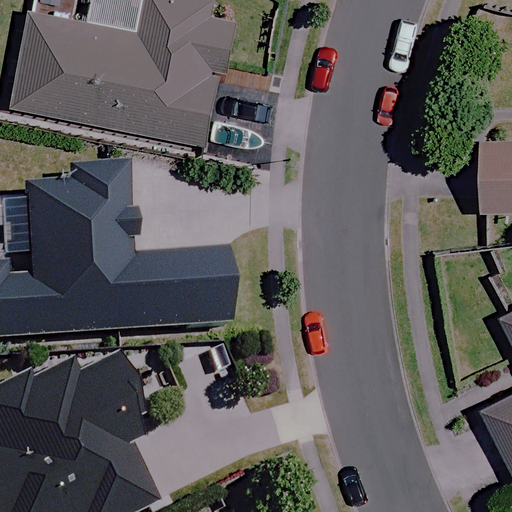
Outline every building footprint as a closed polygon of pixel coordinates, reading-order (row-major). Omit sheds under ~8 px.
[(12,108),(206,149),(222,71),(228,72),(238,25),(212,20),(214,9),(173,0),(138,0),(131,35),(32,14),(12,108)] [(511,161),(475,161),(474,231),(511,231),(511,161)] [(119,167),(60,170),(61,196),(14,198),(17,270),(0,270),(0,345),(217,335),(213,259),(123,263),(119,167)] [(511,332),(495,341),(511,377),(511,418),(477,435),(506,496),(511,492),(511,332)] [(0,394),(0,511),(143,511),(145,511),(111,427),(124,422),(97,356),(0,394)]
